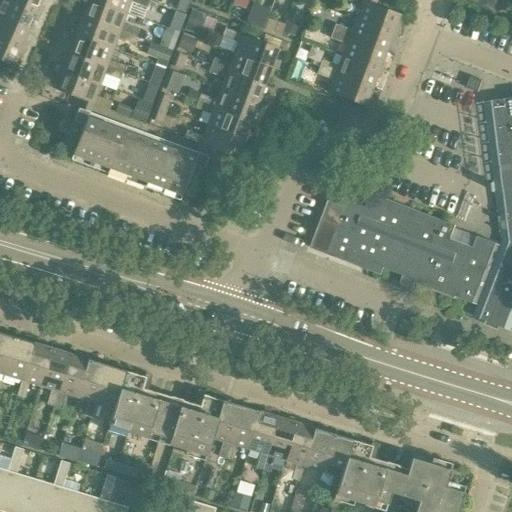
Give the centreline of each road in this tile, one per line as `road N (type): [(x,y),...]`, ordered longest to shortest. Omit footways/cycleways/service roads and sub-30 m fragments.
road 1 (residential): [(476,511),(488,464),(218,377)]
road 2 (unclassified): [(261,256),(295,173),(392,116),(424,36)]
road 3 (tertiary): [(511,404),(238,317)]
road 4 (residential): [(261,256),(0,159)]
road 5 (tertiary): [(238,317),(0,243)]
road 6 (residential): [(218,377),(0,310)]
road 7 (residential): [(65,0),(0,141)]
road 8 (residential): [(401,304),(261,256)]
